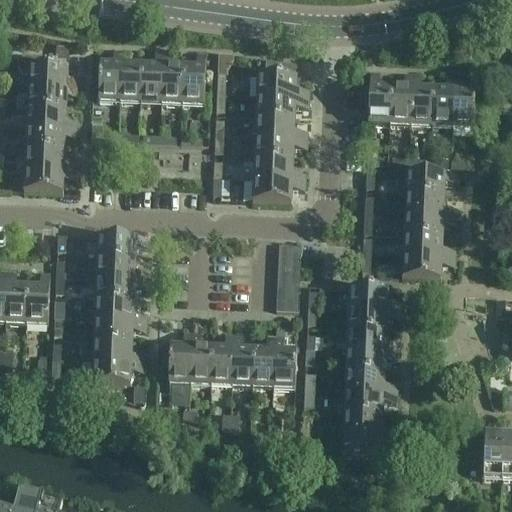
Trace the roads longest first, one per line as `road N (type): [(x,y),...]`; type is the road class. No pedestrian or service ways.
road 1 (residential): [(0,211),(64,214),(82,225),(312,232),(328,218),(334,31)]
road 2 (tertiary): [(334,31),(154,5)]
road 3 (tertiary): [(497,0),(334,31)]
